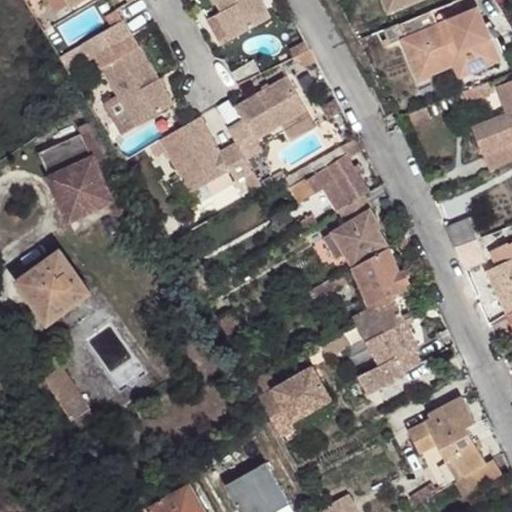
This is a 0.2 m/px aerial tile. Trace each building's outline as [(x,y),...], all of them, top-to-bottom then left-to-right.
[(276,15),(267,0),(221,0),(226,8),(212,17),(226,43),(276,15)] [(378,0),(386,17),(427,0),(378,0)] [(382,34),(387,46),(411,69),(429,61),(432,68),(452,59),(455,65),(467,61),(473,75),(498,65),(476,11),(450,23),(452,28),(438,33),(436,28),(430,14),(399,27),(382,34)] [(124,17),(114,24),(114,26),(126,19),(124,17)] [(114,26),(89,40),(123,98),(139,127),(176,105),(126,19),(114,26)] [(450,23),(436,28),(438,33),(452,28),(450,23)] [(302,27),(289,35),(300,55),(313,47),(302,27)] [(429,61),(411,69),(421,97),(473,75),(467,61),(455,65),(452,59),(432,68),(429,61)] [(247,115),(230,125),(241,143),(250,157),(266,147),(260,137),(286,121),(311,106),(291,72),(239,103),(247,115)] [(483,154),(491,173),(500,170),(511,163),(511,80),(496,87),(507,114),(509,118),(502,120),(501,117),(472,129),(482,154),(483,154)] [(490,82),(459,91),(460,97),(461,103),(487,95),(486,92),(492,90),(490,82)] [(460,97),(459,91),(447,94),(450,100),(460,97)] [(421,104),(425,114),(451,103),(450,100),(447,94),(421,104)] [(123,98),(115,103),(132,131),(139,127),(123,98)] [(421,104),(402,111),(406,121),(425,114),(421,104)] [(311,106),(286,121),(295,136),(320,121),(311,106)] [(234,170),(241,181),(248,177),(258,171),(250,157),(241,143),(225,152),(223,149),(219,150),(216,145),(220,143),(203,115),(198,118),(163,139),(196,193),(234,170)] [(78,133),(35,154),(47,177),(46,177),(68,221),(108,202),(115,215),(133,206),(90,119),(75,127),(78,133)] [(343,157),(361,149),(356,136),(338,147),(343,157)] [(338,147),(306,166),(311,175),(343,157),(338,147)] [(303,181),(310,194),(319,189),(331,210),(364,191),(354,176),(349,167),(343,157),(311,175),(303,181)] [(349,167),(354,176),(360,170),(354,162),(349,167)] [(306,166),(282,180),(296,203),(310,194),(303,181),(311,175),(306,166)] [(268,188),(258,171),(248,177),(258,193),(268,188)] [(345,274),(353,270),(388,249),(377,232),(379,228),(368,209),(370,208),(362,196),(335,211),(343,224),(320,239),(333,258),(337,265),(315,277),(312,273),(291,284),(299,299),(312,293),(345,274)] [(288,229),(293,237),(312,226),(307,217),(288,229)] [(477,240),(479,239),(472,220),(447,229),(455,247),(477,240)] [(293,237),(299,248),(311,241),(308,237),(324,228),(321,221),(312,226),(293,237)] [(282,233),(286,242),(293,237),(288,229),(282,233)] [(293,237),(286,242),(292,252),(299,248),(293,237)] [(481,249),(477,240),(455,247),(463,266),(484,255),(481,249)] [(486,271),(505,312),(511,309),(511,240),(490,251),(497,265),(486,271)] [(101,292),(68,246),(21,279),(54,325),(101,292)] [(370,311),(392,300),(406,292),(388,249),(353,270),(370,311)] [(310,270),(312,273),(315,277),(337,265),(333,258),(310,270)] [(208,289),(196,270),(190,274),(201,293),(208,289)] [(345,274),(312,293),(314,295),(310,297),(314,303),(350,282),(345,274)] [(353,320),(357,327),(379,368),(356,378),(365,397),(400,380),(399,376),(420,364),(413,351),(418,350),(392,300),(370,311),(353,320)] [(248,330),(233,306),(216,317),(230,340),(248,330)] [(350,344),(345,333),(337,338),(342,348),(350,344)] [(342,348),(337,338),(322,346),(328,356),(342,348)] [(316,366),(261,397),(271,414),(277,424),(284,436),(299,428),(295,421),(335,399),(316,366)] [(58,367),(42,377),(71,420),(74,417),(85,434),(97,426),(58,367)] [(418,452),(435,442),(463,427),(476,421),(461,394),(427,412),(430,419),(407,431),(418,452)] [(335,399),(295,421),(299,428),(303,434),(342,412),(335,399)] [(263,447),(278,437),(267,417),(242,435),(247,442),(254,436),(263,447)] [(435,442),(458,480),(485,464),(463,427),(435,442)] [(248,445),(247,442),(242,435),(215,455),(224,467),(241,456),(239,452),(248,445)] [(277,498),(305,481),(287,451),(258,469),(277,498)] [(224,467),(215,455),(206,461),(208,465),(192,475),(200,487),(225,469),(224,467)] [(485,464),(458,480),(465,492),(498,473),(491,461),(485,464)] [(200,487),(192,475),(187,479),(189,484),(154,505),(156,511),(207,511),(195,491),(200,487)] [(412,498),(417,505),(434,494),(430,488),(412,498)] [(362,511),(351,491),(329,502),(334,511),(362,511)] [(149,502),(135,511),(156,511),(154,505),(149,502)]
